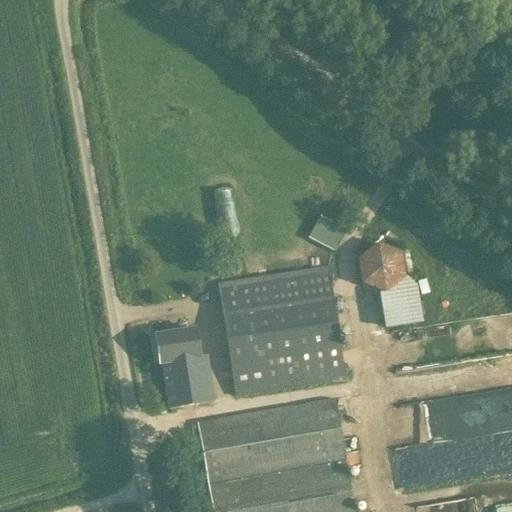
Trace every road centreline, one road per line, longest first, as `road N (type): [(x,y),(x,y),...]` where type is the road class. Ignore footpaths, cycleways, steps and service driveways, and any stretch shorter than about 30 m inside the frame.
road 1 (unclassified): [(147,511),(59,0)]
road 2 (unclassified): [(511,233),(212,0)]
